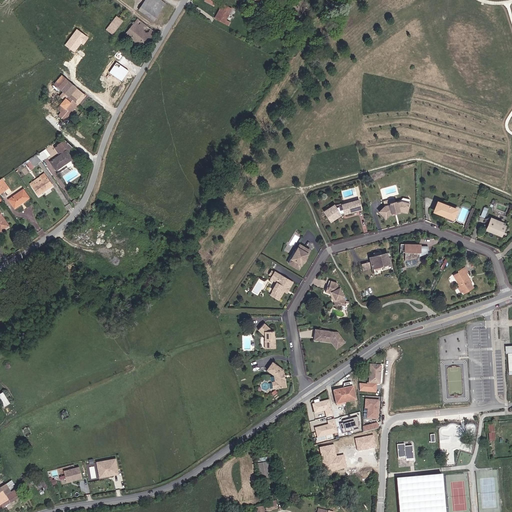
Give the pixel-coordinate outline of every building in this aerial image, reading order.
[(143,0),(137,9),(151,20),(164,2),(162,0),(143,0)] [(218,25),(220,21),(227,9),(218,5),(210,20),(218,25)] [(109,22),(112,25),(120,15),(117,12),(109,22)] [(107,32),(110,34),(123,17),(120,15),(112,25),(107,32)] [(152,31),(134,17),(123,33),(132,41),(131,43),(134,45),(136,43),(140,47),(152,31)] [(104,30),(107,32),(112,25),(109,22),(104,30)] [(74,104),(82,95),(61,77),(53,86),(63,95),(74,104)] [(43,98),(50,89),(43,84),(37,92),(43,98)] [(57,110),(64,116),(74,104),(63,95),(53,107),(57,110)] [(60,121),(64,116),(57,110),(53,115),(60,121)] [(68,149),(71,146),(64,139),(55,146),(58,151),(65,146),(68,149)] [(51,159),(57,169),(73,159),(66,150),(51,159)] [(37,156),(40,161),(46,158),(42,152),(37,156)] [(28,161),(32,167),(40,161),(37,156),(28,161)] [(31,184),(37,194),(52,185),(45,176),(40,180),(38,176),(32,180),(34,182),(31,184)] [(0,178),(0,191),(1,193),(9,187),(2,177),(0,178)] [(9,199),(15,208),(30,197),(23,189),(9,199)] [(360,199),(342,204),(345,213),(347,215),(359,212),(358,210),(363,209),(360,199)] [(408,213),(411,203),(402,201),(398,203),(396,201),(390,203),(389,205),(385,206),(379,212),(386,219),(392,215),(393,216),(401,213),(401,212),(408,213)] [(458,209),(437,201),(433,213),(454,221),(458,209)] [(335,204),(325,211),(332,223),(343,216),(335,204)] [(0,229),(1,231),(10,225),(0,211),(0,229)] [(504,223),(491,217),(486,231),(502,238),(506,225),(503,224),(504,223)] [(174,250),(175,248),(177,242),(167,242),(166,249),(174,250)] [(310,250),(299,244),(288,262),(300,270),(310,250)] [(422,244),(402,244),(402,252),(420,253),(420,257),(431,252),(429,246),(421,246),(422,244)] [(388,252),(369,257),(370,262),(363,264),(365,271),(374,269),(376,270),(381,269),(382,266),(391,264),(388,252)] [(458,272),(453,275),(459,284),(459,288),(463,294),(475,287),(467,273),(469,272),(466,266),(457,271),(458,272)] [(295,282),(275,271),(270,279),(276,283),(269,295),(279,301),(287,289),(290,290),(295,282)] [(338,283),(330,280),(326,293),(330,294),(335,303),(335,307),(341,308),(342,305),(346,306),(347,301),(338,283)] [(265,323),(258,330),(265,336),(266,349),(276,348),(275,331),(272,330),(265,323)] [(338,332),(315,328),(314,340),(332,343),(337,350),(346,343),(338,332)] [(284,369),(273,361),(267,370),(274,376),(275,381),(272,381),(274,389),(287,388),(284,369)] [(382,365),(370,364),(369,383),(380,384),(382,365)] [(354,387),(334,390),(336,405),(357,400),(354,387)] [(2,391),(0,392),(0,400),(5,407),(10,403),(2,391)] [(330,399),(312,403),(314,413),(325,411),(326,417),(312,421),(316,438),(338,433),(330,399)] [(380,400),(365,399),(365,409),(367,409),(367,418),(378,419),(380,400)] [(358,418),(340,421),(342,432),(360,429),(358,418)] [(378,422),(363,426),(365,432),(380,428),(378,422)] [(405,444),(398,445),(399,458),(407,457),(407,460),(414,459),(412,446),(405,447),(405,444)] [(116,458),(96,462),(99,478),(119,474),(116,458)] [(269,462),(258,463),(260,479),(271,478),(269,462)] [(82,478),(79,467),(64,472),(67,483),(82,478)] [(444,511),(442,474),(394,477),(396,511),(444,511)] [(41,492),(47,489),(39,476),(36,478),(38,482),(36,483),(41,492)] [(0,498),(14,490),(12,487),(8,489),(5,485),(0,488),(0,489),(1,491),(0,492),(0,498)] [(0,510),(20,498),(14,490),(0,498),(0,510)] [(277,500),(266,502),(267,510),(278,509),(277,500)]
